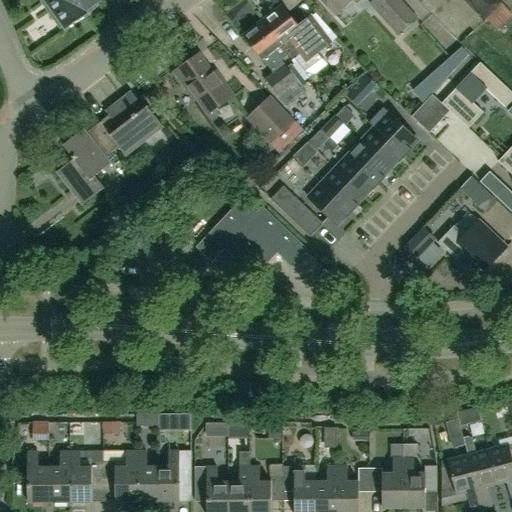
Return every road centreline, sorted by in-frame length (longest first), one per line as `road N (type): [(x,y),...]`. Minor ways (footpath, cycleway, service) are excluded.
road 1 (tertiary): [(0,329),(378,345)]
road 2 (residential): [(378,345),(384,243),(463,157)]
road 3 (residential): [(30,103),(184,0)]
road 4 (tertiary): [(378,345),(511,342)]
